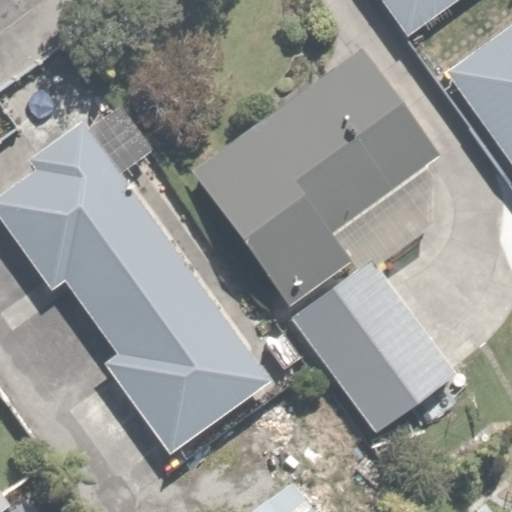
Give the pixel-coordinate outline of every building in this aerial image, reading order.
[(380,0),(408,34),(450,0),(380,0)] [(511,21),(444,69),(511,166),(511,21)] [(443,148),(368,41),(188,167),(373,431),(455,374),(368,251),(348,265),(324,232),(443,148)] [(276,369),(94,118),(92,115),(0,180),(0,224),(44,286),(61,274),(117,352),(101,363),(164,450),(276,369)] [(321,511),(287,467),(227,511),(321,511)]
